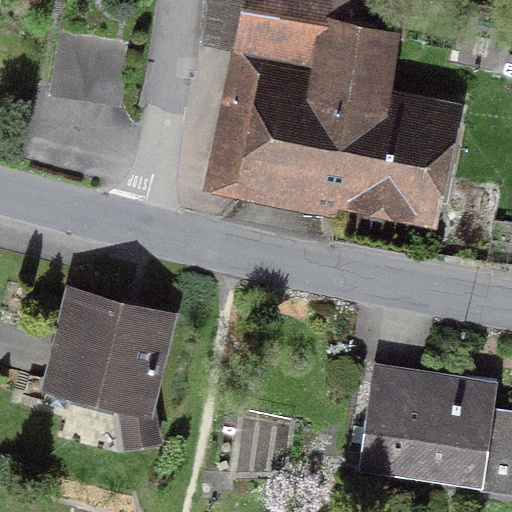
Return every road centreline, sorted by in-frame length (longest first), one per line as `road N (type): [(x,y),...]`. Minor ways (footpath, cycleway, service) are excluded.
road 1 (unclassified): [(511,302),(145,229)]
road 2 (track): [(235,250),(190,511)]
road 3 (residential): [(175,0),(145,229)]
road 4 (unclassified): [(145,229),(0,188)]
